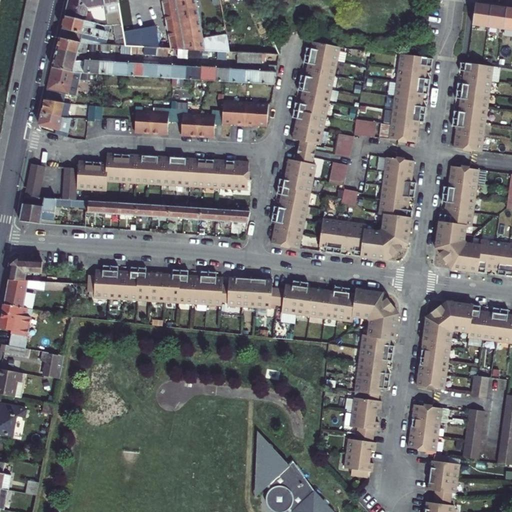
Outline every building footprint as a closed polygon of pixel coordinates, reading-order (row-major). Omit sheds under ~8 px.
[(69,0),(65,17),(85,21),(88,9),(105,5),(104,0),(69,0)] [(104,0),(105,5),(106,13),(120,11),(117,0),(104,0)] [(122,26),(123,34),(132,32),(132,30),(127,0),(117,0),(120,11),(121,17),(124,17),(125,25),(122,26)] [(164,44),(163,48),(168,48),(173,48),(178,49),(180,49),(185,49),(176,0),(162,0),(170,44),(164,44)] [(195,0),(176,0),(185,49),(188,49),(202,50),(206,50),(207,50),(215,51),(217,51),(226,51),(229,52),(225,35),(202,39),(195,0)] [(511,30),(511,9),(506,8),(491,6),(475,4),(472,25),(488,27),(504,29),(511,30)] [(106,13),(109,25),(110,25),(112,25),(122,24),(121,17),(120,11),(106,13)] [(85,21),(65,17),(62,29),(82,34),(107,39),(110,25),(109,25),(103,26),(85,21)] [(122,24),(112,25),(115,45),(116,45),(121,45),(125,46),(123,34),(122,26),(122,24)] [(130,46),(144,47),(157,47),(159,48),(156,26),(132,30),(132,32),(123,34),(125,46),(130,46)] [(62,29),(60,38),(80,43),(87,43),(101,44),(106,44),(107,39),(82,34),(62,29)] [(60,38),(57,49),(77,54),(86,54),(87,43),(80,43),(60,38)] [(303,92),(302,97),(300,104),(296,103),(295,110),(293,117),(298,118),(296,126),(294,138),(301,140),(300,146),(316,149),(317,144),(321,144),(323,130),(327,116),(329,103),(332,89),(335,75),(338,62),(341,46),(313,42),(311,49),(308,48),(306,56),(305,63),(308,63),(307,70),(306,77),(302,76),(300,83),(299,90),(303,92)] [(110,53),(111,45),(106,44),(101,44),(100,52),(110,53)] [(120,53),(130,54),(130,53),(130,46),(125,46),(121,45),(120,53)] [(130,46),(130,53),(144,54),(144,47),(130,46)] [(144,47),(144,54),(144,55),(158,56),(158,55),(157,55),(157,47),(144,47)] [(159,48),(157,47),(157,55),(158,55),(158,56),(167,56),(168,48),(163,48),(159,48)] [(56,52),(55,56),(75,61),(76,58),(77,54),(57,49),(56,52)] [(185,49),(180,49),(178,49),(177,57),(187,58),(187,57),(187,54),(188,49),(185,49)] [(187,54),(187,57),(202,58),(202,50),(188,49),(187,54)] [(217,57),(216,59),(225,59),(226,51),(217,51),(217,57)] [(247,52),(237,52),(236,62),(245,62),(246,58),(247,58),(247,52)] [(418,142),(420,126),(421,121),(426,122),(426,121),(428,107),(423,106),(424,99),(425,93),(430,93),(432,81),(432,78),(427,78),(428,71),(429,66),(434,67),(435,58),(402,54),(400,67),(398,81),(396,96),(394,109),(392,123),(390,138),(418,142)] [(73,73),(75,61),(55,56),(53,68),(73,73)] [(84,70),(85,61),(75,61),(73,73),(80,73),(81,70),(84,70)] [(84,70),(83,73),(99,74),(100,62),(85,61),(84,70)] [(100,62),(99,74),(114,75),(114,63),(100,62)] [(455,110),(454,118),(453,126),(458,127),(457,131),(455,147),(483,151),(485,135),(487,122),(489,108),(491,94),(493,81),(495,66),(462,62),(461,70),(466,71),(465,77),(465,83),(459,82),(458,90),(457,97),(463,98),(462,104),(461,111),(455,110)] [(114,63),(114,75),(128,76),(129,63),(114,63)] [(129,63),(128,76),(142,77),(143,64),(129,63)] [(143,64),(142,77),(157,77),(158,65),(143,64)] [(158,65),(157,77),(171,78),(172,66),(158,65)] [(268,71),(259,71),(258,83),(274,84),(277,65),(268,65),(268,71)] [(172,66),(171,78),(186,79),(186,67),(172,66)] [(200,80),(201,67),(186,67),(186,79),(192,79),(200,80)] [(216,68),(201,67),(200,80),(215,81),(216,68)] [(53,68),(47,90),(72,96),(76,96),(81,73),(80,73),(73,73),(53,68)] [(216,68),(215,81),(230,82),(231,69),(216,68)] [(245,70),(231,69),(230,82),(244,83),(245,70)] [(259,71),(245,70),(244,83),(258,83),(259,71)] [(47,90),(45,100),(60,103),(62,93),(47,90)] [(60,103),(45,100),(42,113),(63,118),(68,119),(71,105),(68,105),(60,103)] [(136,112),(135,133),(151,134),(167,135),(168,122),(175,122),(182,123),(181,135),(198,136),(214,137),(215,124),(222,125),(222,123),(237,124),(237,126),(244,126),(252,127),(252,124),(267,125),(268,104),(246,103),(223,101),(222,111),(212,110),(211,116),(199,115),(187,115),(187,110),(176,109),(164,109),(164,113),(152,113),(142,112),(142,107),(135,107),(135,112),(136,112)] [(95,107),(89,107),(87,122),(94,122),(95,120),(101,121),(102,108),(95,107)] [(63,118),(42,113),(39,125),(68,133),(72,119),(68,119),(63,118)] [(375,136),(377,121),(357,119),(357,122),(355,133),(375,136)] [(383,121),(381,136),(390,137),(392,123),(383,121)] [(339,141),(337,147),(336,153),(350,156),(351,150),(353,143),(354,136),(340,133),(339,141)] [(485,135),(483,151),(490,151),(492,136),(485,135)] [(63,184),(63,192),(62,200),(71,201),(76,201),(77,193),(77,191),(91,191),(106,192),(106,182),(120,183),(134,184),(148,184),(162,185),(176,186),(190,186),(205,187),(218,188),(233,189),(247,190),(249,162),(234,161),(220,160),(206,159),(192,159),(178,158),(164,157),(150,156),(135,156),(121,155),(107,154),(107,164),(93,163),(78,163),(78,169),(64,169),(64,176),(63,184)] [(311,192),(314,178),(317,165),(313,164),(315,157),(298,154),(297,160),(289,158),(286,174),(285,179),(280,178),(279,186),(277,193),(282,194),(281,200),(280,207),(275,205),(273,213),(272,220),(277,222),(275,227),(272,242),(282,244),(290,246),(300,248),(303,232),(305,219),(308,206),(311,192)] [(352,222),(338,220),(324,218),(320,246),(327,246),(326,252),(328,252),(340,253),(341,253),(354,255),(362,256),(372,258),(376,258),(388,260),(409,244),(410,236),(411,225),(412,217),(413,212),(413,210),(409,209),(410,203),(410,196),(415,197),(415,196),(417,184),(417,183),(412,182),(413,176),(415,161),(387,157),(385,171),(383,185),(381,199),(379,213),(384,214),(383,224),(382,228),(381,229),(379,230),(376,230),(365,228),(366,224),(352,222)] [(346,177),(347,171),(349,164),(334,161),(333,168),(332,175),(331,181),(345,184),(346,177)] [(30,172),(28,179),(27,187),(24,198),(39,199),(41,190),(42,182),(44,174),(45,167),(31,164),(30,172)] [(474,211),(476,198),(478,184),(480,170),(452,166),(449,187),(444,186),(442,201),(448,201),(447,208),(446,214),(441,214),(439,229),(437,239),(436,248),(452,269),(460,270),(471,272),(485,274),(486,268),(492,269),(500,270),(500,276),(511,277),(511,243),(482,239),(482,245),(471,244),(467,243),(466,243),(465,242),(465,241),(465,239),(465,236),(467,225),(472,226),(474,211)] [(488,171),(480,170),(478,184),(485,185),(488,171)] [(357,201),(358,196),(359,191),(352,189),(346,188),(344,199),(343,201),(350,203),(354,203),(356,204),(357,201)] [(39,199),(24,198),(20,221),(40,223),(42,211),(54,212),(54,209),(57,209),(57,206),(70,207),(71,201),(62,200),(39,199)] [(88,202),(87,214),(103,215),(104,203),(88,202)] [(104,203),(103,215),(119,216),(120,204),(104,203)] [(120,204),(119,216),(135,217),(136,206),(120,204)] [(136,206),(135,217),(151,218),(152,206),(136,206)] [(152,206),(151,218),(167,219),(168,208),(152,206)] [(168,208),(167,219),(183,220),(184,209),(168,208)] [(200,210),(184,209),(183,220),(199,221),(200,210)] [(216,211),(200,210),(199,221),(215,222),(216,211)] [(216,211),(215,222),(231,223),(232,212),(216,211)] [(232,212),(231,223),(247,224),(250,213),(232,212)] [(12,265),(9,280),(29,281),(30,281),(32,273),(41,274),(42,262),(18,260),(12,265)] [(110,266),(103,265),(103,271),(95,270),(95,276),(88,275),(88,285),(87,292),(94,293),(93,297),(108,298),(122,299),(136,300),(151,301),(165,302),(179,303),(192,304),(207,305),(222,306),(222,302),(228,303),(227,306),(239,307),(241,279),(229,278),(229,285),(223,285),(223,278),(216,277),(216,273),(209,272),(204,272),(203,277),(194,276),(189,276),(189,271),(181,270),(173,270),(172,275),(166,274),(153,273),(146,273),(146,268),(139,268),(133,267),(133,272),(124,272),(118,271),(118,266),(110,266)] [(239,307),(257,308),(272,309),(272,303),(278,303),(284,304),(283,312),(297,314),(312,316),(324,318),(339,320),(352,321),(353,316),(363,318),(367,318),(368,320),(369,322),(369,326),(368,336),(363,336),(361,349),(359,363),(357,376),(355,392),(362,393),(362,398),(354,398),(352,412),(351,426),(357,427),(357,433),(356,440),(349,439),(347,453),(345,468),(351,469),(351,476),(367,478),(367,476),(368,471),(369,462),(371,450),(372,443),(374,429),(375,421),(377,408),(378,400),(379,395),(382,395),(383,388),(388,388),(389,381),(390,374),(386,373),(387,367),(388,360),(392,360),(393,353),(394,346),(390,345),(390,340),(395,340),(397,329),(399,313),(391,302),(383,292),(371,291),(367,290),(357,289),(356,293),(350,292),(351,288),(343,287),(335,286),(335,290),(328,289),(315,287),(308,287),(309,282),(302,281),(294,280),(293,285),(286,284),(285,288),(279,287),(273,287),(273,281),(259,280),(241,279),(239,307)] [(4,305),(23,308),(29,281),(9,280),(4,305)] [(447,301),(426,317),(422,344),(426,345),(423,371),(419,370),(417,386),(444,390),(452,332),(455,330),(469,332),(469,337),(482,338),(511,342),(511,315),(508,315),(509,310),(495,308),(494,312),(480,311),(480,306),(447,301)] [(9,346),(25,349),(32,310),(23,308),(4,305),(0,328),(12,330),(9,346)] [(9,346),(3,345),(2,352),(29,357),(30,350),(25,349),(9,346)] [(59,380),(64,356),(49,353),(44,377),(59,380)] [(0,395),(15,398),(17,383),(20,384),(22,374),(0,370),(0,395)] [(21,400),(25,375),(22,374),(20,384),(17,383),(15,398),(21,400)] [(486,397),(489,376),(474,374),(471,395),(486,397)] [(511,462),(511,393),(507,392),(497,461),(511,462)] [(436,449),(442,407),(414,403),(412,418),(416,419),(414,431),(410,430),(408,445),(436,449)] [(54,406),(44,404),(42,414),(52,416),(54,406)] [(16,418),(24,419),(26,411),(0,405),(0,435),(13,438),(16,418)] [(477,457),(484,409),(469,407),(462,455),(477,457)] [(333,511),(294,462),(290,466),(258,431),(256,465),(259,466),(259,469),(259,472),(260,475),(260,477),(261,480),(263,483),(264,485),(266,487),(267,487),(270,490),(268,492),(266,494),(265,497),(265,500),(265,503),(266,506),(267,508),(269,511),(270,511),(289,511),(290,511),(333,511)] [(428,480),(429,480),(427,490),(435,491),(434,497),(433,503),(426,502),(424,511),(423,511),(452,511),(454,505),(448,505),(448,499),(449,493),(454,493),(456,478),(459,464),(447,462),(448,456),(434,454),(434,455),(433,461),(431,460),(430,470),(429,474),(430,474),(430,475),(429,476),(428,480)] [(0,489),(1,490),(8,491),(11,477),(4,475),(5,465),(0,464),(0,489)] [(259,466),(256,465),(254,498),(266,487),(264,485),(263,483),(261,480),(260,477),(260,475),(259,472),(259,469),(259,466)] [(29,480),(26,492),(37,495),(39,482),(29,480)] [(33,511),(36,498),(25,496),(22,511),(33,511)]
